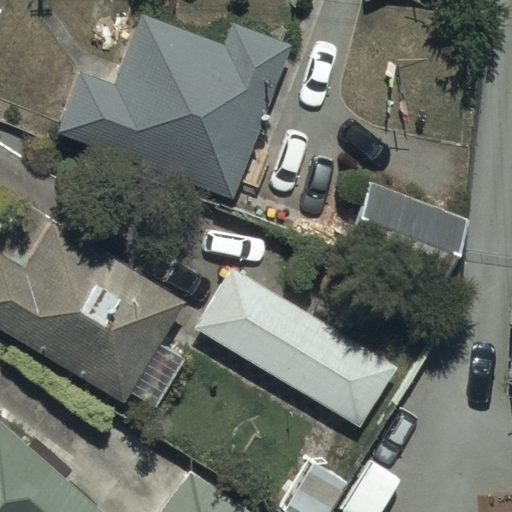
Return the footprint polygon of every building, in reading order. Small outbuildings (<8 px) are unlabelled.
[(224,194),(231,177),(251,185),(259,166),(238,158),(284,40),(223,16),(215,38),(134,7),(107,77),(73,64),(49,125),(224,194)] [(462,214),(363,176),(338,243),(436,281),(462,214)] [(0,327),(115,397),(121,386),(149,403),(179,353),(151,336),(177,294),(46,215),(16,264),(0,254),(0,327)] [(327,250),(309,280),(365,312),(383,282),(327,250)] [(224,265),(188,324),(354,424),(390,365),(224,265)] [(397,270),(384,301),(435,321),(447,290),(397,270)] [(0,511),(100,511),(0,422),(0,511)] [(324,511),(345,479),(309,458),(279,508),(285,511),(324,511)] [(253,511),(184,466),(150,511),(253,511)]
